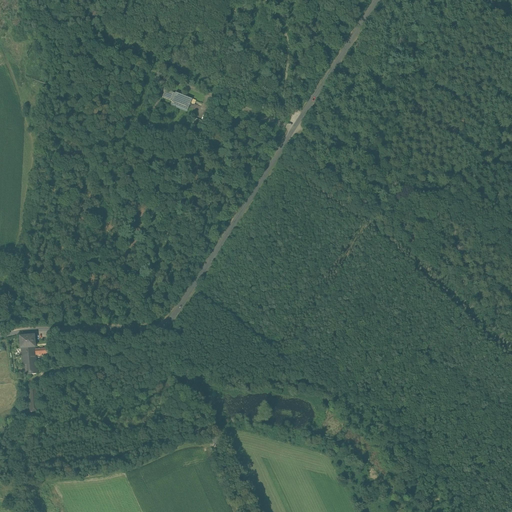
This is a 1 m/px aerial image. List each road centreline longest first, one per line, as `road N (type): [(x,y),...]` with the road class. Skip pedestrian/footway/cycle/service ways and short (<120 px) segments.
road 1 (unclassified): [(164,327),(377,0)]
road 2 (unclassified): [(248,511),(164,327)]
road 3 (unclassified): [(164,327),(0,335)]
road 4 (track): [(41,0),(64,33),(153,70)]
